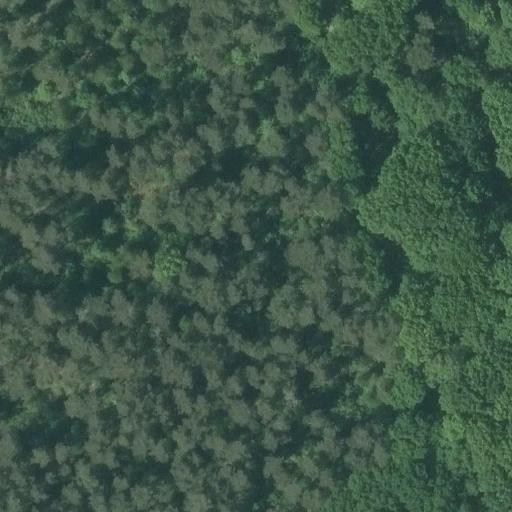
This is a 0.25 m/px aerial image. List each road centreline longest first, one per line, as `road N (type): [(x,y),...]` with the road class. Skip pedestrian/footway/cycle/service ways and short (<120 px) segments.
road 1 (unclassified): [(465,511),(318,0)]
road 2 (track): [(323,511),(511,412)]
